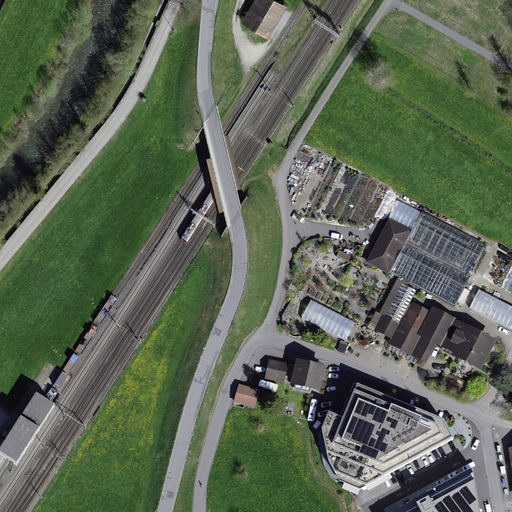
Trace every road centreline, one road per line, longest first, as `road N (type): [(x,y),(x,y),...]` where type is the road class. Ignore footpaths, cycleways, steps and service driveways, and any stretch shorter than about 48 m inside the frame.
road 1 (unclassified): [(208,0),(203,70),(242,263),(235,302),(188,412),(165,511)]
road 2 (unclassified): [(199,511),(228,388),(253,343),(264,338),(511,424)]
road 3 (track): [(388,0),(286,166),(284,273),(264,338)]
road 4 (track): [(509,68),(390,0)]
